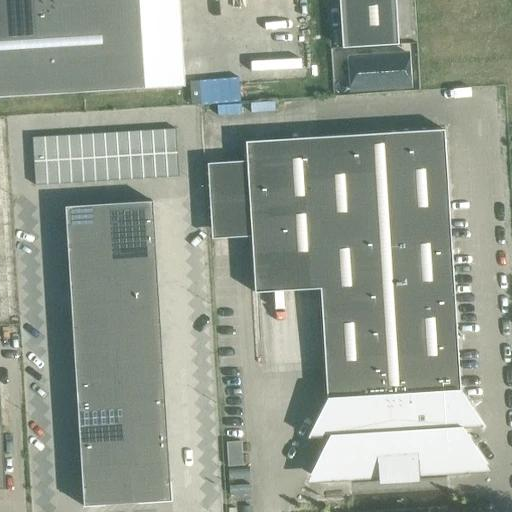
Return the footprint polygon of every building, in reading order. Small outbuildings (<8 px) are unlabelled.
[(178,0),(0,0),(0,97),(184,87),(178,0)] [(338,0),(341,48),(398,45),(394,0),(338,0)] [(350,91),(352,91),(410,87),(408,54),(348,57),(350,91)] [(175,129),(32,138),(35,186),(178,177),(175,129)] [(245,142),(254,293),(319,289),(326,399),(311,428),(328,437),(314,465),(331,474),(331,477),(349,476),(349,473),(380,471),(380,474),(389,474),(389,470),(395,470),(406,469),(406,473),(415,472),(415,469),(445,467),(446,470),(464,469),(464,465),(479,455),(462,429),(477,418),(459,391),(443,130),(245,142)] [(152,202),(64,207),(83,507),(170,501),(152,202)]
